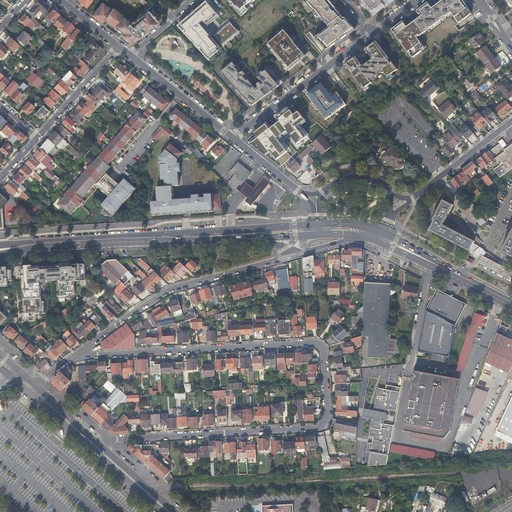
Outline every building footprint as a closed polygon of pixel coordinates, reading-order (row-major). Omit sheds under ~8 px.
[(34,4),(29,10),(34,14),(38,10),(42,13),(48,5),(40,0),(37,0),(36,2),(34,0),(32,2),(34,4)] [(229,0),(242,12),(247,8),(246,7),(253,0),(229,0)] [(329,0),(304,0),(318,16),(320,15),(329,26),(316,36),(325,50),(354,28),(345,17),(344,17),(329,0)] [(357,0),(374,18),(399,0),(357,0)] [(404,20),(392,29),(413,57),(426,47),(419,37),(452,11),(460,21),(472,13),(463,0),(442,0),(434,6),(429,2),(417,10),(421,15),(408,25),(404,20)] [(207,2),(180,26),(209,59),(221,48),(200,24),(203,21),(208,27),(220,17),(207,2)] [(110,10),(102,3),(92,15),(105,25),(108,22),(121,32),(118,36),(130,45),(162,19),(151,6),(130,22),(112,7),(110,10)] [(53,10),(47,17),(53,21),(59,14),(55,12),(56,11),(54,9),(54,10),(53,10)] [(40,24),(26,11),(18,20),(24,25),(26,24),(31,28),(34,24),(37,27),(40,24)] [(60,30),(61,28),(66,22),(59,16),(53,24),(60,30)] [(61,28),(69,34),(74,27),(67,21),(66,22),(61,28)] [(239,31),(230,21),(215,35),(224,45),(239,31)] [(76,28),(67,40),(72,44),(77,38),(76,37),(80,32),(76,28)] [(302,52),(283,29),(266,45),(288,69),(299,58),(298,56),(302,52)] [(31,36),(24,30),(16,39),(23,45),(31,36)] [(479,32),(478,33),(470,39),(476,47),(486,41),(479,32)] [(240,33),(232,39),(235,43),(243,37),(240,33)] [(11,38),(6,43),(5,43),(13,50),(18,44),(11,38)] [(92,49),(84,58),(90,63),(102,50),(90,38),(86,43),(92,49)] [(45,48),(47,46),(41,40),(38,43),(45,48)] [(356,56),(344,64),(363,89),(373,83),(371,80),(382,71),(387,76),(398,69),(377,40),(365,49),(373,59),(363,65),(356,56)] [(494,57),(486,45),(477,52),(485,63),(494,57)] [(45,48),(52,55),(55,52),(47,46),(45,48)] [(72,68),(69,71),(76,77),(79,74),(80,75),(83,72),(85,70),(87,66),(84,64),(85,63),(76,55),(74,58),(83,66),(79,69),(76,66),(73,69),(72,68)] [(500,66),(494,57),(485,63),(492,72),(500,66)] [(231,61),(220,71),(251,106),(278,86),(265,70),(257,77),(262,83),(261,84),(259,83),(258,83),(257,83),(257,84),(257,86),(258,87),(255,89),(233,66),(235,65),(231,61)] [(130,72),(120,64),(117,68),(114,71),(124,79),(130,72)] [(439,65),(431,72),(433,76),(442,69),(439,65)] [(475,89),(457,66),(450,72),(474,101),(481,96),(475,89)] [(69,71),(69,70),(67,73),(65,72),(63,75),(64,76),(61,79),(62,79),(69,85),(76,77),(69,71)] [(43,80),(33,71),(26,78),(37,87),(43,80)] [(133,75),(130,72),(124,79),(129,84),(126,87),(128,88),(129,87),(131,89),(132,89),(133,89),(140,81),(139,80),(133,74),(133,75)] [(3,77),(2,79),(0,80),(0,87),(2,89),(8,81),(3,77)] [(216,98),(196,77),(190,82),(210,103),(216,98)] [(475,89),(481,96),(484,101),(499,90),(508,83),(505,79),(498,85),(498,86),(496,87),(490,78),(475,89)] [(69,85),(62,79),(54,88),(61,94),(62,94),(63,94),(65,92),(65,91),(68,87),(67,87),(69,85)] [(17,86),(12,81),(3,90),(9,95),(17,86)] [(432,81),(423,89),(429,96),(438,89),(432,81)] [(27,86),(23,82),(10,96),(17,102),(23,96),(20,93),(27,86)] [(101,103),(102,104),(113,92),(102,83),(91,94),(101,103)] [(322,83),(307,93),(326,119),(346,105),(337,92),(332,96),(322,83)] [(508,83),(499,90),(501,93),(503,92),(508,98),(509,98),(511,101),(511,99),(511,84),(510,86),(508,83)] [(146,84),(140,92),(149,99),(156,91),(146,84)] [(55,92),(48,85),(47,86),(51,90),(48,93),(49,94),(48,95),(49,96),(47,99),(45,98),(43,101),(50,108),(56,101),(54,100),(58,96),(55,92)] [(114,90),(121,96),(123,93),(118,89),(117,87),(114,90)] [(449,88),(446,91),(451,97),(455,95),(449,88)] [(159,94),(156,91),(149,99),(152,102),(159,94)] [(91,109),(94,111),(101,103),(91,94),(90,93),(87,98),(89,100),(86,104),(91,109)] [(169,102),(159,94),(152,102),(162,110),(169,102)] [(134,99),(130,104),(135,109),(139,103),(134,99)] [(449,100),(439,108),(447,117),(456,108),(449,100)] [(481,114),(469,100),(464,105),(470,112),(466,115),(480,131),(489,123),(488,123),(481,114)] [(500,115),(511,106),(506,100),(495,108),(500,115)] [(27,101),(21,108),(27,114),(34,107),(27,101)] [(85,115),(91,109),(86,104),(83,102),(77,108),(85,115)] [(296,102),(247,139),(285,169),(288,165),(310,145),(313,143),(319,136),(326,130),(296,102)] [(42,105),(34,113),(40,118),(42,116),(43,117),(49,111),(42,105)] [(489,107),(481,114),(488,123),(497,116),(489,107)] [(191,119),(176,108),(170,116),(184,128),(191,119)] [(77,123),(84,116),(76,109),(70,117),(77,123)] [(152,114),(147,110),(142,115),(147,119),(152,114)] [(108,164),(147,119),(142,115),(138,112),(99,157),(99,156),(91,165),(91,164),(85,171),(85,172),(71,188),(70,188),(65,194),(65,195),(58,204),(71,215),(78,206),(79,207),(85,200),(82,198),(95,184),(109,196),(102,205),(113,214),(136,188),(125,178),(120,185),(114,180),(113,181),(109,177),(110,176),(105,172),(110,167),(108,164)] [(240,120),(245,115),(242,112),(237,117),(240,120)] [(72,128),(77,123),(70,117),(64,123),(73,132),(75,130),(72,128)] [(191,119),(184,128),(188,130),(194,122),(191,119)] [(460,119),(455,125),(461,130),(466,125),(460,119)] [(202,142),(208,135),(203,131),(204,130),(194,122),(188,130),(197,138),(196,139),(201,143),(202,142)] [(4,127),(1,130),(9,138),(13,134),(16,130),(8,123),(5,126),(4,127)] [(152,136),(156,141),(163,133),(168,138),(173,132),(168,128),(163,123),(152,136)] [(64,138),(70,132),(62,125),(56,131),(64,138)] [(467,126),(461,131),(469,139),(474,134),(467,126)] [(8,139),(10,141),(15,136),(22,142),(26,138),(17,130),(16,130),(13,134),(9,138),(8,139)] [(336,140),(326,130),(322,133),(319,136),(329,147),(336,140)] [(452,130),(443,138),(446,141),(448,144),(452,148),(461,140),(452,130)] [(53,135),(63,145),(67,141),(64,138),(56,131),(53,135)] [(56,144),(60,148),(63,145),(53,135),(50,139),(56,144)] [(208,135),(202,142),(209,147),(215,141),(208,135)] [(329,147),(319,136),(313,143),(323,155),(330,148),(329,147)] [(48,153),(56,144),(50,139),(47,142),(45,141),(44,142),(45,144),(42,148),(48,153)] [(499,144),(489,151),(495,159),(506,172),(511,168),(511,140),(503,148),(499,144)] [(448,144),(446,141),(443,144),(445,147),(443,149),(449,156),(454,151),(452,148),(448,144)] [(6,142),(0,148),(0,149),(5,155),(12,148),(6,142)] [(180,171),(179,163),(177,163),(177,158),(181,153),(170,143),(159,157),(161,179),(165,179),(165,186),(156,186),(157,200),(151,201),(152,214),(181,213),(180,198),(173,199),(171,199),(170,186),(172,186),(178,185),(177,171),(180,171)] [(435,143),(432,146),(435,150),(437,151),(440,149),(435,143)] [(189,145),(185,151),(190,155),(195,149),(189,145)] [(219,149),(216,145),(212,150),(218,156),(225,149),(222,147),(219,149)] [(313,148),(310,145),(299,156),(295,159),(298,162),(313,148)] [(386,151),(382,155),(382,156),(391,165),(392,165),(395,168),(396,169),(397,169),(398,169),(399,168),(400,168),(405,164),(404,164),(406,162),(406,161),(406,160),(404,158),(405,158),(394,146),(387,152),(386,151)] [(44,157),(47,154),(41,148),(34,156),(46,166),(49,162),(44,157)] [(483,156),(489,164),(495,159),(489,151),(483,156)] [(477,161),(483,168),(489,164),(483,156),(477,161)] [(33,157),(27,164),(34,170),(40,164),(33,157)] [(311,166),(315,162),(311,157),(307,161),(311,166)] [(301,166),(298,162),(295,159),(288,165),(294,171),(298,167),(299,168),(301,166)] [(229,182),(237,189),(240,186),(244,181),(251,173),(239,162),(232,171),(236,174),(229,182)] [(473,162),(463,170),(464,171),(466,174),(469,172),(470,173),(474,170),(473,169),(476,166),(473,162)] [(25,166),(19,172),(26,179),(27,179),(32,173),(40,180),(42,178),(34,170),(32,172),(25,166)] [(53,179),(56,175),(48,168),(44,171),(53,179)] [(305,181),(308,183),(314,177),(307,170),(298,180),(302,184),(305,181)] [(464,171),(457,176),(463,184),(470,179),(466,174),(464,171)] [(19,172),(12,181),(18,186),(20,183),(21,184),(26,179),(19,172)] [(482,177),(488,186),(493,182),(487,174),(482,177)] [(457,176),(451,181),(459,192),(466,187),(463,184),(457,176)] [(253,189),(246,197),(244,200),(250,205),(271,182),(264,177),(253,189)] [(18,186),(12,181),(6,187),(15,195),(21,189),(18,186)] [(237,189),(246,197),(253,189),(244,181),(240,186),(237,189)] [(26,201),(30,197),(29,196),(23,191),(19,195),(26,201)] [(9,201),(0,193),(0,230),(4,230),(3,208),(9,201)] [(221,208),(220,194),(212,195),(205,195),(204,194),(187,195),(187,198),(188,212),(206,211),(205,209),(213,209),(221,208)] [(470,199),(466,202),(465,203),(480,225),(486,221),(482,224),(466,203),(470,200),(470,199)] [(428,231),(469,252),(473,244),(474,242),(465,237),(466,237),(463,235),(462,236),(445,227),(446,226),(443,224),(447,217),(447,218),(449,215),(448,214),(452,206),(442,200),(432,220),(433,221),(428,231)] [(482,224),(486,221),(470,200),(466,203),(482,224)] [(30,208),(28,211),(33,215),(40,206),(38,204),(37,204),(32,210),(32,209),(31,209),(30,208)] [(511,232),(501,253),(511,258),(511,232)] [(473,244),(469,252),(472,253),(470,255),(471,256),(476,259),(477,260),(478,260),(482,257),(485,254),(486,253),(484,251),(483,251),(482,250),(473,244)] [(352,248),(352,247),(349,248),(349,250),(343,250),(343,260),(352,260),(352,248)] [(352,260),(351,269),(356,269),(356,264),(357,264),(357,256),(359,256),(359,255),(361,255),(361,249),(352,248),(352,260)] [(314,260),(314,255),(303,258),(303,269),(314,269),(314,260)] [(478,260),(477,260),(476,263),(510,280),(511,276),(511,271),(482,257),(478,260)] [(117,260),(108,260),(103,265),(108,269),(113,265),(123,276),(128,270),(117,260)] [(192,260),(187,265),(193,271),(198,265),(192,260)] [(324,260),(314,260),(314,269),(315,272),(315,279),(325,278),(324,272),(324,260)] [(182,277),(188,269),(181,262),(174,269),(182,277)] [(21,266),(23,294),(24,313),(21,313),(22,321),(30,321),(30,319),(36,318),(36,316),(41,316),(41,313),(45,313),(44,301),(42,302),(41,284),(48,284),(48,281),(48,280),(58,280),(58,281),(60,281),(60,287),(58,287),(59,302),(65,301),(65,298),(70,298),(69,295),(75,294),(74,281),(86,280),(85,266),(85,264),(71,265),(71,263),(59,263),(59,265),(57,266),(57,267),(47,267),(47,266),(33,267),(33,265),(21,266)] [(103,265),(102,263),(98,267),(116,284),(118,282),(120,284),(122,282),(108,269),(103,265)] [(176,273),(168,265),(166,266),(166,265),(159,272),(169,281),(176,273)] [(11,267),(8,267),(0,267),(0,286),(9,286),(8,281),(12,280),(11,267)] [(158,282),(162,278),(155,271),(152,268),(148,272),(151,276),(150,277),(154,282),(156,280),(158,282)] [(289,281),(288,269),(276,271),(278,283),(289,281)] [(150,290),(155,284),(147,276),(141,270),(138,273),(143,277),(144,276),(147,278),(143,283),(150,290)] [(267,282),(266,282),(267,286),(275,284),(275,279),(272,271),(265,273),(267,282)] [(306,279),(304,279),(305,292),(313,291),(312,279),(313,279),(312,275),(311,272),(307,273),(307,275),(306,275),(306,279)] [(265,279),(253,282),(256,293),(268,290),(267,286),(266,282),(265,279)] [(328,293),(339,293),(339,282),(335,282),(332,282),(332,281),(332,280),(328,280),(328,293)] [(244,284),(240,285),(243,297),(244,297),(247,296),(247,294),(252,293),(248,281),(243,283),(244,284)] [(368,357),(386,359),(386,357),(387,334),(390,284),(364,282),(361,336),(370,336),(368,357)] [(139,283),(133,289),(138,295),(145,288),(139,283)] [(210,289),(212,297),(215,305),(219,303),(216,296),(226,293),(224,285),(210,289)] [(236,286),(235,285),(230,286),(234,298),(239,296),(239,298),(243,297),(240,285),(236,286)] [(402,297),(407,298),(417,300),(419,289),(405,286),(402,297)] [(97,297),(104,291),(101,288),(93,293),(97,297)] [(126,289),(120,297),(127,303),(134,296),(126,289)] [(210,289),(209,289),(200,292),(203,300),(212,297),(210,289)] [(268,290),(272,304),(276,304),(275,299),(273,296),(272,289),(268,290)] [(425,310),(418,350),(449,356),(455,325),(466,304),(436,289),(425,310)] [(99,299),(97,297),(93,293),(83,299),(91,307),(99,299)] [(199,293),(189,297),(192,304),(202,301),(199,293)] [(104,304),(107,307),(110,310),(116,315),(121,310),(116,304),(113,307),(107,300),(104,304)] [(182,313),(178,300),(169,303),(172,312),(175,311),(176,315),(182,313)] [(115,319),(117,318),(114,315),(106,307),(107,307),(104,304),(103,303),(98,307),(110,319),(113,317),(115,319)] [(169,314),(165,306),(153,313),(158,321),(169,314)] [(208,307),(204,308),(205,310),(207,316),(214,315),(218,314),(217,310),(213,311),(213,310),(209,310),(208,307)] [(331,317),(328,315),(329,320),(329,321),(328,321),(333,325),(335,322),(336,321),(339,323),(345,315),(338,309),(332,317),(331,317)] [(187,316),(184,317),(185,322),(189,320),(196,318),(194,310),(187,313),(188,314),(186,314),(187,316)] [(96,325),(103,319),(95,311),(89,317),(96,325)] [(152,312),(148,315),(154,326),(159,324),(152,312)] [(453,377),(459,378),(460,379),(471,346),(469,345),(474,331),(472,331),(473,328),(475,329),(476,325),(478,325),(482,326),(482,325),(484,320),(485,318),(486,318),(487,316),(486,314),(485,314),(483,315),(475,312),(453,377)] [(293,316),(290,316),(290,323),(290,327),(291,327),(292,335),(301,334),(300,326),(295,326),(295,320),(294,320),(293,316)] [(317,328),(317,321),(316,317),(306,317),(307,329),(317,328)] [(142,323),(139,318),(130,323),(133,328),(133,327),(135,330),(143,324),(142,323)] [(84,319),(81,322),(84,325),(90,331),(95,326),(89,320),(87,322),(84,319)] [(203,326),(202,319),(192,320),(193,329),(203,328),(203,326)] [(231,319),(227,319),(228,325),(228,332),(228,335),(235,334),(235,335),(241,335),(241,334),(240,326),(240,325),(231,325),(231,319)] [(265,325),(265,319),(255,320),(256,331),(259,330),(259,331),(262,331),(262,330),(266,330),(265,325)] [(265,325),(266,330),(266,335),(276,335),(276,320),(266,321),(266,323),(265,323),(265,325)] [(279,337),(291,336),(290,327),(290,323),(287,323),(288,326),(285,326),(284,320),(278,320),(279,337)] [(47,324),(44,321),(35,327),(37,330),(47,324)] [(147,330),(151,329),(146,321),(142,323),(143,324),(146,329),(147,330)] [(84,325),(81,322),(76,327),(72,331),(80,338),(83,335),(84,337),(90,331),(84,325)] [(103,349),(135,348),(135,334),(127,323),(101,342),(103,349)] [(9,324),(3,330),(13,339),(18,333),(9,324)] [(345,326),(343,324),(333,333),(340,341),(344,337),(344,336),(345,335),(342,332),(345,329),(343,328),(345,326)] [(508,328),(501,324),(499,329),(505,332),(508,328)] [(203,326),(203,328),(203,335),(204,341),(215,340),(215,331),(208,331),(208,325),(203,326)] [(253,325),(240,326),(241,334),(253,333),(253,325)] [(469,345),(471,346),(478,325),(476,325),(475,329),(473,328),(472,331),(474,331),(469,345)] [(138,344),(147,343),(147,337),(147,330),(146,329),(140,331),(141,338),(138,338),(138,344)] [(77,340),(73,335),(69,331),(66,333),(70,338),(66,342),(67,343),(68,343),(71,346),(77,340)] [(218,340),(229,340),(228,335),(228,332),(226,332),(222,333),(222,332),(217,332),(218,340)] [(177,333),(178,343),(189,342),(189,333),(177,333)] [(511,340),(497,333),(494,340),(508,347),(507,350),(511,352),(511,340)] [(20,334),(15,340),(23,348),(28,341),(25,338),(26,337),(25,336),(24,337),(20,334)] [(387,334),(386,357),(395,358),(396,339),(390,339),(390,335),(387,334)] [(47,341),(41,335),(37,337),(33,341),(34,342),(39,338),(44,343),(47,341)] [(147,337),(147,343),(162,342),(161,335),(157,335),(157,337),(147,337)] [(361,341),(361,336),(352,338),(352,342),(344,343),(345,352),(354,350),(353,346),(360,344),(359,341),(361,341)] [(69,346),(61,339),(56,344),(55,343),(54,344),(55,344),(54,345),(62,353),(69,346)] [(494,340),(486,362),(509,374),(511,367),(511,352),(507,350),(508,347),(494,340)] [(33,341),(24,350),(32,357),(38,350),(32,344),(34,342),(33,341)] [(60,354),(51,345),(50,346),(51,348),(53,349),(49,353),(49,354),(54,359),(60,354)] [(302,353),(302,359),(304,358),(304,360),(306,360),(306,358),(311,358),(311,350),(302,351),(302,353)] [(46,371),(56,363),(45,353),(43,355),(44,357),(45,359),(37,365),(42,370),(46,371)] [(265,366),(275,365),(275,353),(267,353),(267,354),(265,354),(265,366)] [(295,370),(295,373),(303,373),(303,368),(298,369),(298,362),(302,362),(302,359),(302,353),(294,353),(294,363),(295,370)] [(278,370),(286,369),(285,354),(277,354),(278,370)] [(253,357),(253,370),(263,369),(262,356),(258,356),(257,357),(253,357)] [(338,370),(351,369),(350,364),(343,366),(341,357),(333,359),(335,366),(337,366),(338,370)] [(236,358),(226,359),(227,369),(233,368),(233,371),(237,371),(236,368),(236,358)] [(240,368),(250,368),(249,358),(240,358),(240,368)] [(183,363),(183,370),(196,369),(195,359),(187,360),(187,362),(183,363)] [(216,370),(227,369),(226,359),(215,360),(216,370)] [(137,371),(148,371),(147,360),(136,360),(137,371)] [(122,363),(123,377),(127,377),(127,373),(133,373),(132,361),(128,361),(128,363),(122,363)] [(98,371),(101,373),(102,371),(102,370),(107,370),(106,367),(105,367),(105,362),(98,362),(98,371)] [(159,374),(161,374),(161,373),(160,365),(154,365),(154,362),(150,362),(151,367),(152,367),(152,374),(157,374),(157,376),(159,375),(159,374)] [(173,372),(183,372),(183,370),(183,363),(174,363),(174,362),(172,362),(172,363),(173,372)] [(111,373),(111,374),(121,373),(121,363),(111,364),(111,368),(111,373)] [(161,373),(173,372),(172,363),(160,364),(160,365),(161,373)] [(76,369),(72,364),(54,377),(54,379),(54,381),(63,389),(70,381),(64,376),(71,371),(72,372),(76,369)] [(203,376),(215,375),(214,365),(202,365),(203,376)] [(73,398),(78,393),(86,384),(85,372),(85,368),(85,366),(78,366),(78,372),(79,383),(74,389),(71,386),(66,392),(73,398)] [(459,378),(453,377),(414,370),(403,430),(433,436),(444,437),(446,438),(451,431),(455,407),(459,378)] [(346,383),(345,375),(335,375),(336,383),(346,383)] [(298,385),(298,386),(306,385),(305,377),(304,377),(304,376),(301,376),(301,377),(298,378),(295,378),(295,385),(298,385)] [(150,394),(163,394),(162,380),(158,380),(159,390),(153,391),(153,387),(150,388),(150,394)] [(80,405),(83,407),(87,402),(85,400),(87,398),(92,393),(91,392),(94,389),(87,383),(86,384),(78,393),(85,400),(80,405)] [(336,396),(348,396),(347,391),(344,391),(344,387),(341,387),(341,385),(336,385),(336,396)] [(401,387),(386,385),(385,389),(378,388),(374,410),(371,410),(370,417),(372,417),(368,436),(372,436),(371,442),(367,441),(365,452),(370,452),(367,466),(386,464),(393,425),(384,424),(385,419),(387,419),(388,414),(386,414),(386,410),(396,412),(401,387)] [(127,401),(126,396),(124,393),(117,387),(113,392),(101,405),(99,407),(92,415),(102,423),(108,416),(111,413),(108,410),(118,400),(120,402),(127,402),(127,401)] [(476,387),(466,412),(480,417),(490,392),(476,387)] [(215,390),(212,391),(213,394),(213,398),(222,397),(222,399),(224,398),(223,397),(225,397),(225,390),(215,390)] [(139,400),(139,395),(137,395),(126,396),(127,401),(135,400),(135,403),(136,403),(137,411),(140,411),(139,400)] [(347,410),(349,410),(348,401),(358,401),(358,396),(348,396),(336,396),(337,409),(347,410)] [(509,437),(511,438),(511,397),(497,431),(509,437)] [(99,407),(101,405),(100,404),(98,406),(96,405),(97,404),(91,398),(89,400),(87,402),(83,407),(92,415),(99,407)] [(303,408),(302,399),(292,400),(293,406),(297,406),(298,411),(296,411),(296,414),(298,414),(298,421),(303,421),(303,420),(303,408)] [(282,404),(272,405),(272,416),(283,415),(282,404)] [(234,408),(231,408),(232,419),(241,419),(240,411),(234,411),(234,408)] [(312,408),(303,408),(303,420),(313,420),(312,408)] [(160,414),(160,409),(155,409),(155,414),(152,415),(152,424),(161,423),(160,414)] [(227,422),(226,409),(217,410),(218,422),(227,422)] [(251,409),(242,409),(243,422),(252,422),(251,409)] [(141,423),(140,414),(140,413),(128,414),(128,417),(128,423),(128,424),(141,423)] [(141,426),(151,425),(150,413),(140,414),(141,423),(141,426)] [(161,423),(161,425),(167,424),(168,428),(176,428),(175,418),(168,419),(168,418),(167,418),(167,413),(160,414),(161,423)] [(467,413),(464,420),(472,423),(475,416),(467,413)] [(113,434),(129,433),(128,428),(126,428),(125,425),(124,424),(125,423),(128,423),(128,417),(124,414),(119,419),(117,422),(114,424),(109,430),(113,434)] [(213,414),(203,415),(203,425),(213,424),(213,414)] [(102,423),(109,430),(114,424),(112,422),(113,420),(108,416),(102,423)] [(186,417),(177,417),(178,426),(187,426),(186,417)] [(197,417),(188,417),(189,426),(198,425),(197,417)] [(355,437),(356,433),(356,427),(345,425),(335,423),(334,429),(348,432),(347,436),(355,437)] [(497,431),(495,435),(511,442),(511,438),(509,437),(497,431)] [(317,437),(322,463),(329,462),(329,458),(327,455),(323,435),(317,437)] [(315,436),(305,437),(306,445),(316,445),(315,436)] [(303,437),(295,437),(295,442),(296,447),(296,448),(304,448),(303,437)] [(271,448),(270,439),(267,440),(267,438),(258,439),(258,449),(271,448)] [(271,448),(271,451),(280,450),(280,439),(270,439),(271,448)] [(222,444),(222,451),(225,451),(225,452),(230,452),(231,458),(235,458),(235,442),(225,443),(225,444),(222,444)] [(239,452),(247,452),(246,445),(246,442),(241,442),(238,443),(239,452)] [(283,443),(284,455),(296,455),(296,447),(295,442),(283,443)] [(163,452),(169,452),(169,443),(159,444),(159,451),(162,451),(162,452),(163,452)] [(130,448),(146,462),(153,455),(151,444),(144,445),(144,448),(142,448),(142,445),(131,445),(130,448)] [(150,467),(155,471),(165,460),(162,457),(159,461),(156,458),(158,456),(157,455),(158,454),(155,451),(156,451),(155,444),(151,444),(153,455),(146,462),(146,463),(150,467)] [(247,452),(247,457),(256,456),(255,444),(246,445),(247,452)] [(425,451),(395,445),(393,452),(424,457),(425,451)] [(184,448),(185,458),(197,457),(197,446),(192,447),(192,448),(184,448)] [(201,448),(199,448),(199,457),(209,456),(208,446),(201,446),(201,448)] [(155,471),(168,482),(171,478),(172,478),(169,472),(170,471),(164,465),(167,464),(171,459),(168,456),(165,460),(155,471)] [(322,463),(323,469),(340,468),(340,461),(339,461),(336,461),(336,457),(329,458),(329,462),(322,463)] [(340,461),(340,468),(349,467),(349,457),(342,457),(342,458),(340,461)] [(444,507),(447,498),(433,492),(425,511),(432,511),(436,504),(444,507)] [(375,511),(375,509),(376,504),(377,500),(369,499),(368,509),(375,511)]
